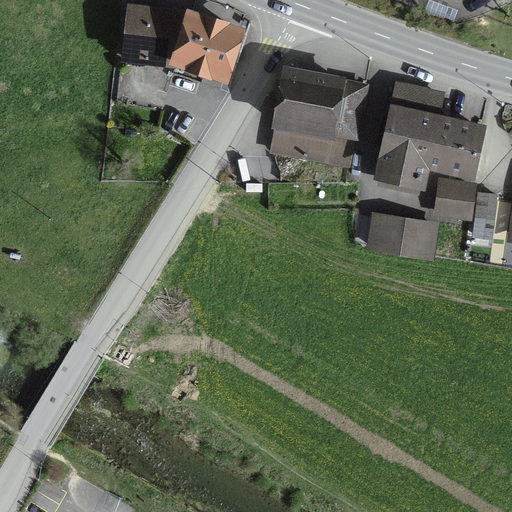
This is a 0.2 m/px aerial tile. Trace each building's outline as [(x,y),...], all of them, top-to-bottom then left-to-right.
[(175,63),(176,60),(190,15),(191,14),(132,8),(127,58),(175,63)] [(247,34),(190,15),(176,60),(224,77),(231,60),(238,62),(247,34)] [(354,137),(356,137),(365,86),(284,71),(275,122),(277,123),(272,150),(349,164),(354,137)] [(377,184),(418,194),(425,164),(471,174),(481,130),(434,119),(439,95),(400,86),(377,184)] [(437,213),(467,217),(471,187),(442,183),(437,213)] [(492,240),(496,197),(479,196),(475,238),(492,240)] [(429,256),(434,226),(374,216),(369,247),(429,256)]
